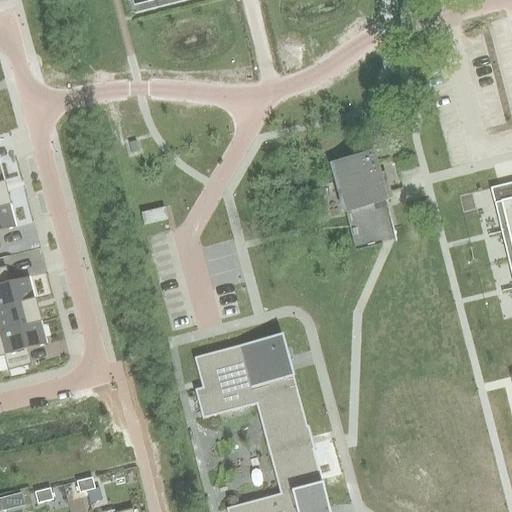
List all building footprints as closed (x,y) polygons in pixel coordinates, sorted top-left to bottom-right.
[(157,9),(168,6),(167,0),(158,0),(155,1),(157,9)] [(145,12),(157,9),(155,1),(143,4),(145,12)] [(133,15),(145,12),(143,4),(131,7),(133,15)] [(394,243),(395,242),(386,207),(378,178),(372,153),(370,153),(371,156),(332,166),(354,251),(382,244),(393,241),(394,243)] [(511,183),(498,187),(489,189),(493,206),(499,205),(505,231),(501,232),(501,234),(506,233),(511,257),(511,259),(508,260),(508,262),(511,260),(511,377),(510,378),(511,386),(511,183)] [(8,206),(0,207),(0,232),(14,229),(8,206)] [(4,269),(0,270),(0,309),(33,301),(27,279),(7,284),(4,269)] [(33,301),(0,309),(0,333),(39,323),(33,301)] [(0,357),(3,356),(7,371),(29,365),(25,351),(45,345),(39,323),(0,333),(0,357)] [(400,345),(416,357),(427,342),(411,330),(400,345)] [(281,336),(193,359),(199,381),(207,379),(209,387),(193,391),(201,420),(255,406),(279,496),(225,510),(225,511),(327,511),(319,479),(313,480),(307,459),(313,457),(312,451),(313,451),(313,450),(311,450),(306,429),(307,429),(307,427),(305,428),(297,398),(291,400),(286,380),(292,379),(287,358),(288,358),(288,357),(286,357),(281,336)] [(419,488),(434,496),(443,480),(428,471),(419,488)] [(91,479),(83,481),(86,492),(94,490),(91,479)] [(83,481),(75,483),(78,494),(86,492),(83,481)] [(49,490),(41,491),(44,503),(52,501),(49,490)] [(41,491),(33,493),(36,505),(44,503),(41,491)]
